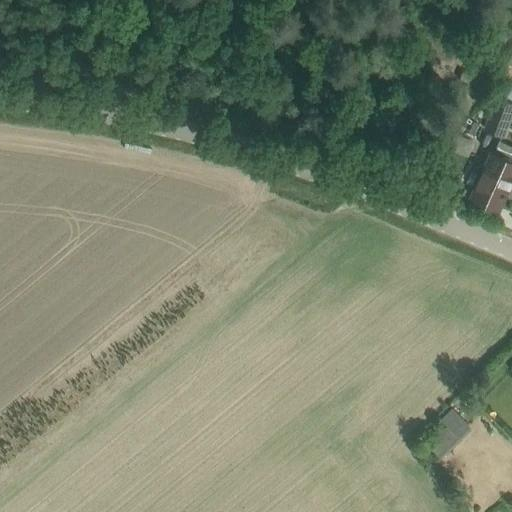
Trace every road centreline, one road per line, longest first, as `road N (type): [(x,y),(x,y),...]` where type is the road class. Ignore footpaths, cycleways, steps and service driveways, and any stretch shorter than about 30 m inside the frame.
road 1 (tertiary): [(511,251),(234,144),(151,121),(0,97)]
road 2 (track): [(444,221),(440,168),(424,135),(179,0)]
